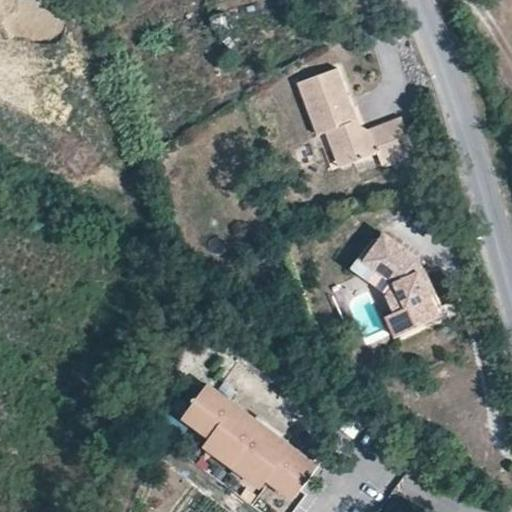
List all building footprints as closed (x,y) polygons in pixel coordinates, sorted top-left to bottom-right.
[(338,68),(299,82),(318,135),(327,132),(332,145),(346,150),(351,163),(378,153),(382,165),(415,153),(401,117),(368,129),(352,121),(348,108),(353,107),(338,68)] [(341,167),(351,163),(346,150),(332,145),(341,167)] [(345,258),(358,269),(389,232),(376,222),(345,258)] [(423,285),(420,286),(409,260),(411,259),(406,245),(389,232),(358,269),(381,287),(388,303),(398,322),(431,305),(423,285)] [(423,285),(427,282),(414,257),(411,259),(409,260),(420,286),(423,285)] [(388,303),(380,308),(390,326),(398,322),(388,303)] [(283,437),(233,395),(240,387),(213,364),(184,398),(211,421),(204,428),(255,471),(261,464),(287,486),(317,452),(290,430),(283,437)] [(290,430),(240,387),(233,395),(283,437),(290,430)] [(211,421),(184,398),(177,406),(204,428),(211,421)] [(287,486),(261,464),(255,471),(281,494),(287,486)]
